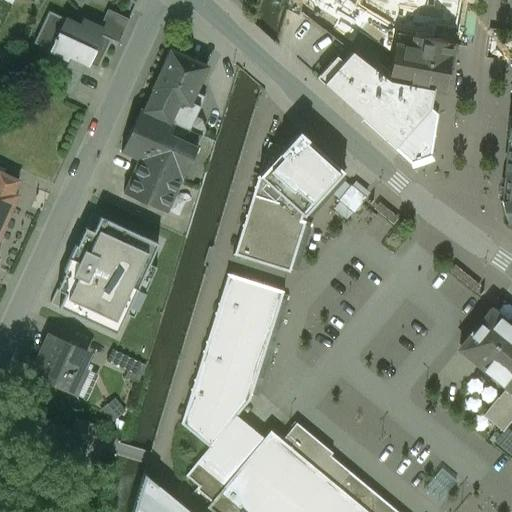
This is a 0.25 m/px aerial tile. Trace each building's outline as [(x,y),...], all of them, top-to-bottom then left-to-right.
[(343,1),(340,0),(306,0),(302,14),(325,32),(343,1)] [(340,0),(343,1),(382,24),(382,25),(397,34),(403,35),(420,5),(390,0),(340,0)] [(461,0),(420,0),(420,5),(459,13),(461,0)] [(93,64),(110,20),(70,5),(65,19),(47,11),(35,41),(93,64)] [(459,13),(420,5),(403,35),(414,37),(454,44),(459,13)] [(403,35),(397,34),(395,44),(412,47),(414,37),(403,35)] [(454,44),(414,37),(412,47),(395,44),(389,81),(434,89),(445,91),(454,44)] [(165,57),(166,60),(152,89),(154,89),(144,111),(143,111),(169,123),(169,122),(177,106),(179,101),(189,106),(207,67),(180,54),(178,52),(176,51),(173,50),(170,50),(168,52),(166,54),(165,57)] [(389,81),(352,52),(337,69),(331,63),(317,78),(394,148),(430,109),(434,89),(389,81)] [(87,65),(66,55),(56,77),(77,86),(87,65)] [(77,86),(56,77),(51,87),(72,97),(77,86)] [(189,106),(179,101),(177,106),(187,110),(189,106)] [(169,123),(143,111),(144,111),(140,109),(121,153),(138,160),(123,193),(167,213),(201,136),(169,122),(169,123)] [(430,109),(394,148),(411,163),(412,165),(431,158),(431,157),(438,114),(430,109)] [(308,140),(299,132),(284,148),(279,154),(282,157),(269,171),(292,192),(295,189),(310,203),(338,172),(305,143),(308,140)] [(310,203),(295,189),(292,192),(269,171),(282,157),(279,154),(259,176),(302,216),(303,216),(343,172),(308,140),(305,143),(338,172),(310,203)] [(302,216),(259,176),(279,154),(284,148),(269,143),(258,177),(257,177),(256,179),(257,179),(255,187),(254,186),(253,188),(254,189),(246,215),(245,215),(244,217),(245,217),(243,225),(242,225),(241,226),(242,227),(234,254),(233,254),(232,255),(289,273),(305,222),(301,221),(302,216)] [(0,235),(18,197),(13,194),(18,182),(0,173),(0,235)] [(511,176),(504,175),(501,204),(508,223),(511,226),(511,176)] [(365,198),(351,186),(338,201),(350,211),(358,200),(365,198)] [(163,234),(104,207),(97,224),(90,220),(61,282),(68,285),(59,305),(117,331),(128,308),(135,312),(159,260),(152,257),(163,234)] [(227,275),(218,303),(217,303),(217,305),(218,305),(215,313),(214,312),(214,314),(215,315),(206,341),(205,341),(205,343),(206,343),(203,351),(202,351),(202,352),(203,353),(194,379),(193,379),(193,381),(194,381),(191,389),(190,389),(190,391),(191,391),(180,424),(208,447),(185,476),(198,486),(195,489),(211,502),(206,507),(211,511),(396,511),(348,472),(336,486),(270,431),(263,439),(236,416),(249,400),(283,292),(226,274),(226,275),(227,275)] [(496,341),(511,326),(496,311),(461,349),(463,351),(476,363),(496,341)] [(511,326),(496,341),(511,354),(511,326)] [(87,352),(51,336),(32,376),(72,394),(84,369),(80,367),(87,352)] [(511,354),(496,341),(476,363),(506,388),(511,392),(511,354)] [(151,353),(140,349),(136,361),(148,366),(151,353)] [(132,360),(111,350),(106,361),(127,370),(132,360)] [(506,388),(498,398),(497,397),(483,416),(503,432),(511,420),(511,392),(506,388)] [(93,425),(76,417),(71,428),(88,436),(93,425)] [(188,511),(143,474),(131,511),(188,511)]
